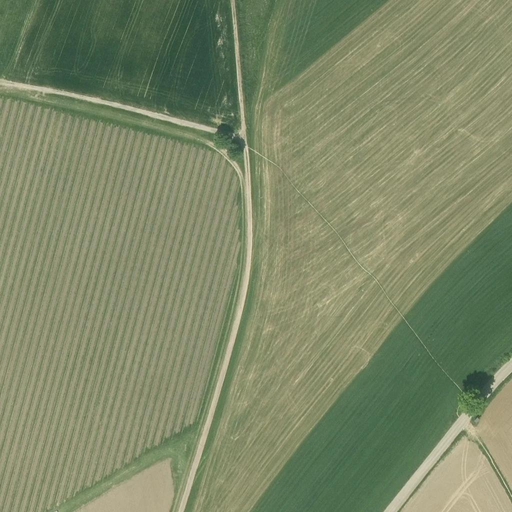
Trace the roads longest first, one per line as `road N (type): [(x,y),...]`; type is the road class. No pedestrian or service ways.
road 1 (track): [(180,511),(244,286),(250,223),(243,138)]
road 2 (track): [(243,138),(0,81)]
road 3 (tertiary): [(388,511),(511,365)]
road 4 (track): [(243,127),(231,0)]
